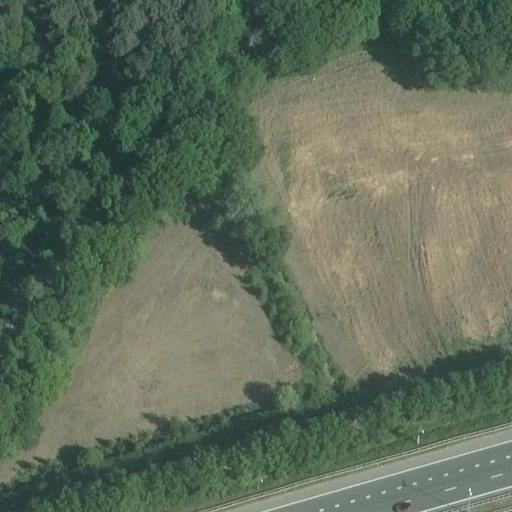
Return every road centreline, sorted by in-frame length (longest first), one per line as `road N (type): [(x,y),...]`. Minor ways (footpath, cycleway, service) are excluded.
road 1 (unclassified): [(50,511),(511,378)]
road 2 (motorway): [(511,474),(379,511)]
